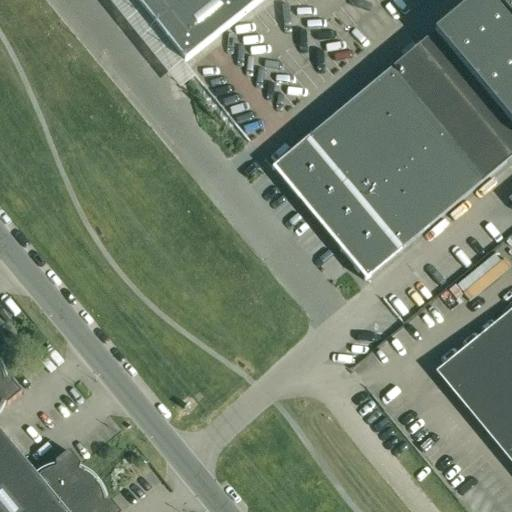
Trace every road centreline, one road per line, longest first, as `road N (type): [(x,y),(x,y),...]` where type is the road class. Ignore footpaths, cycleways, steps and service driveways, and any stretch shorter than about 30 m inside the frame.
road 1 (unclassified): [(220,511),(0,239)]
road 2 (unknown): [(511,271),(425,341),(511,466)]
road 3 (unknown): [(337,330),(511,189)]
